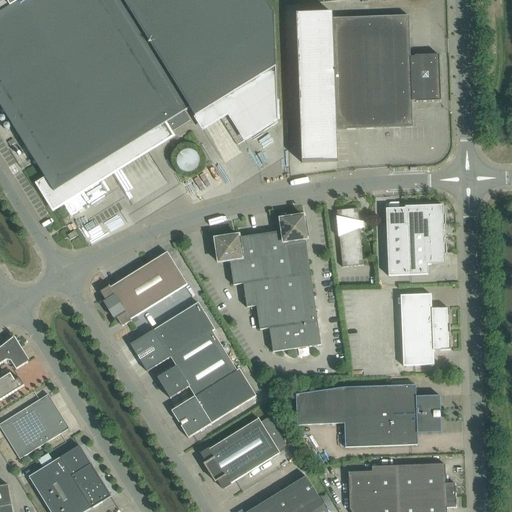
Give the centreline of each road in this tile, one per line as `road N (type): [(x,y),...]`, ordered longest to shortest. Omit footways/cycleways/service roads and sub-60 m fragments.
road 1 (unclassified): [(62,276),(131,241),(270,196),(467,179)]
road 2 (unclassified): [(478,511),(467,179)]
road 3 (unclassified): [(207,511),(62,276)]
road 4 (unclassified): [(17,304),(145,511)]
road 5 (unclassified): [(467,179),(460,0)]
